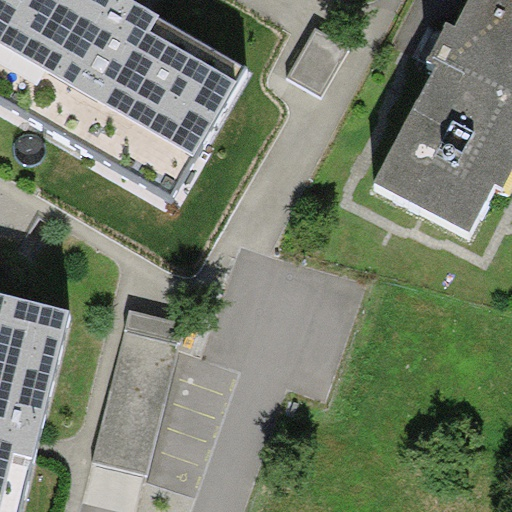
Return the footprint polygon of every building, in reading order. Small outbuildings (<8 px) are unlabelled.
[(144,15),(117,0),(0,0),(0,108),(173,207),(249,75),(144,15)] [(511,0),(470,0),(369,195),(464,245),(511,153),(511,0)] [(341,54),(308,34),(281,79),(314,99),(341,54)] [(23,511),(38,447),(68,318),(0,301),(0,511),(23,511)] [(141,511),(188,328),(131,314),(83,504),(116,511),(141,511)]
